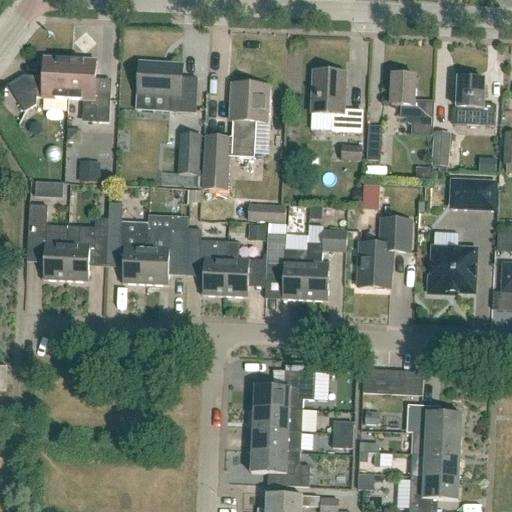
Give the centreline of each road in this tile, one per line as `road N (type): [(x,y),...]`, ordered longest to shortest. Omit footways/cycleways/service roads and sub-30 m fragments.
road 1 (residential): [(511,19),(93,0)]
road 2 (residential): [(511,348),(213,335)]
road 3 (residential): [(213,335),(18,323)]
road 4 (residential): [(205,511),(213,335)]
